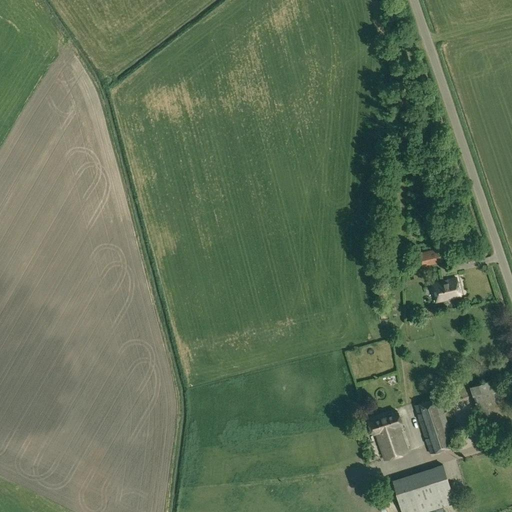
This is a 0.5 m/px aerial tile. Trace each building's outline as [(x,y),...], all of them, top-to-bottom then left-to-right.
[(440,249),(421,253),(423,265),(443,261),(440,249)] [(436,302),(461,296),(457,277),(432,283),(436,302)] [(487,435),(510,427),(495,379),(472,386),(487,435)] [(430,453),(455,446),(440,397),(414,405),(430,453)] [(384,459),(407,452),(399,426),(402,424),(398,411),(369,421),(373,433),(376,433),(384,459)] [(401,511),(427,511),(456,503),(443,464),(392,480),(401,511)]
